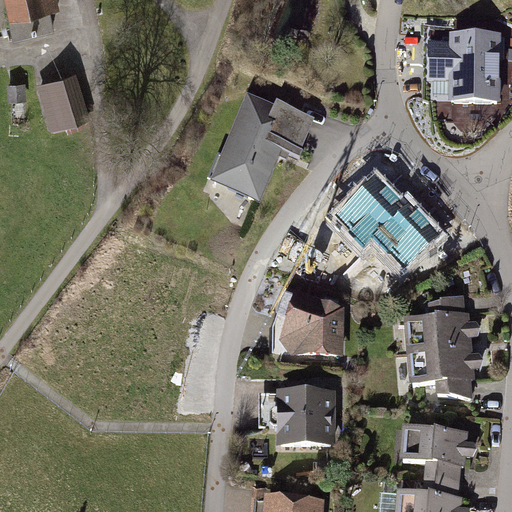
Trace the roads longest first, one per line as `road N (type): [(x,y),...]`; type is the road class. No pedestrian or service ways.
road 1 (residential): [(215,511),(229,353),(249,281),(320,176),(395,124)]
road 2 (track): [(212,43),(156,151),(0,355)]
road 3 (track): [(109,208),(110,148),(88,0)]
road 4 (residential): [(395,124),(385,73),(392,0)]
